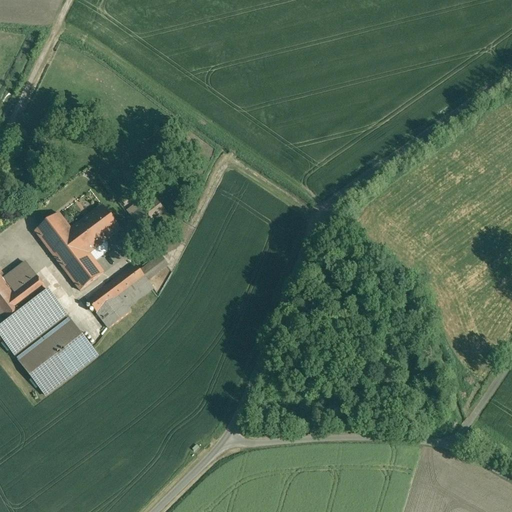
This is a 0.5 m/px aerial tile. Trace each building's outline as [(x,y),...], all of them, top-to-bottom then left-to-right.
[(164,210),(156,199),(132,217),(140,228),(164,210)] [(103,206),(71,229),(90,254),(121,230),(103,206)] [(71,229),(59,214),(35,232),(80,291),(104,273),(90,254),(71,229)] [(161,257),(146,268),(152,277),(168,266),(161,257)] [(136,265),(88,301),(109,329),(132,312),(128,308),(154,288),(136,265)] [(18,300),(0,276),(0,316),(6,324),(25,309),(48,291),(41,281),(28,290),(29,292),(18,300)] [(68,316),(16,356),(47,397),(99,357),(68,316)]
